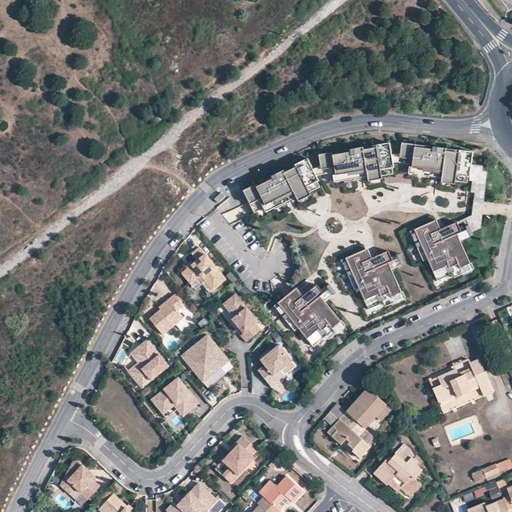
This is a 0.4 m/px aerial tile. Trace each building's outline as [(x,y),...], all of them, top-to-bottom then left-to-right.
[(348,152),(320,157),(324,184),(334,183),(335,187),(349,185),(348,180),(361,177),(361,173),(363,173),(364,176),(370,175),(371,183),(385,181),(383,171),(396,169),(391,144),(351,151),(352,158),(349,159),(348,152)] [(432,147),(404,144),(400,172),(411,173),(410,178),(423,179),(424,174),(438,176),(438,172),(441,172),(441,176),(446,176),(445,184),(459,186),(461,176),(473,178),(476,152),(435,148),(434,155),(432,155),(432,147)] [(269,178),(242,190),(254,216),(263,212),(265,216),(277,210),(275,206),(288,200),(286,196),(289,195),(290,198),(295,196),(299,203),(312,198),(308,188),(319,183),(309,160),(271,177),(274,184),(272,185),(269,178)] [(226,196),(222,192),(215,199),(219,203),(226,196)] [(438,226),(416,234),(428,264),(433,262),(442,283),(478,269),(467,242),(480,237),(476,228),(466,232),(463,225),(446,232),(444,227),(439,229),(438,226)] [(226,280),(200,248),(200,247),(191,254),(197,261),(192,265),(187,269),(182,274),(191,285),(201,276),(213,291),(226,280)] [(365,251),(344,259),(356,289),(361,287),(370,308),(406,294),(395,268),(408,263),(404,254),(394,258),(391,250),(374,257),(372,252),(367,254),(365,251)] [(293,292),(275,306),(294,331),(298,328),(312,346),(343,323),(326,300),(337,292),(331,284),(322,291),(318,284),(303,296),(300,292),(295,295),(293,292)] [(186,306),(177,295),(170,300),(172,303),(163,310),(151,319),(165,336),(186,319),(180,312),(186,306)] [(257,321),(236,295),(221,306),(233,320),(232,320),(236,324),(234,326),(241,334),(238,337),(243,343),(258,331),(253,325),(257,321)] [(172,303),(170,300),(161,308),(163,310),(172,303)] [(229,361),(208,335),(181,356),(202,382),(229,361)] [(168,366),(147,340),(131,353),(139,363),(143,368),(133,376),(142,387),(168,366)] [(293,362),(279,345),(273,350),(268,354),(266,352),(259,358),(265,365),(258,371),(272,387),(280,396),(285,392),(277,383),(283,377),(280,373),(283,369),(293,362)] [(118,349),(115,360),(123,362),(126,351),(118,349)] [(455,394),(457,397),(471,390),(470,387),(478,384),(479,387),(483,396),(493,392),(479,359),(470,363),(472,370),(459,376),(456,369),(438,377),(441,385),(433,388),(438,401),(455,394)] [(456,369),(459,376),(472,370),(470,363),(468,360),(454,365),(456,369)] [(139,363),(128,371),(133,376),(143,368),(139,363)] [(430,381),(433,388),(441,385),(438,377),(430,381)] [(184,385),(178,378),(151,400),(163,414),(174,406),(176,404),(179,408),(185,404),(191,411),(199,404),(186,388),(185,389),(183,386),(184,385)] [(349,413),(365,427),(376,415),(386,404),(370,390),(349,413)] [(347,411),(337,403),(328,414),(324,418),(333,426),(347,411)] [(191,411),(185,404),(179,408),(176,404),(174,406),(183,417),(191,411)] [(376,415),(381,420),(391,409),(386,404),(376,415)] [(370,446),(359,436),(366,428),(365,427),(349,413),(347,411),(333,426),(337,430),(331,436),(341,444),(343,442),(360,458),(370,446)] [(328,432),(331,436),(337,430),(333,426),(328,432)] [(254,444),(244,435),(232,447),(234,449),(231,453),(224,460),(231,466),(223,474),(232,483),(256,457),(253,455),(258,450),(253,445),(254,444)] [(388,483),(391,480),(400,489),(403,486),(412,494),(420,484),(418,482),(424,475),(421,473),(422,471),(415,466),(418,463),(412,458),(414,455),(411,449),(403,443),(394,453),(395,455),(388,462),(385,459),(373,473),(386,485),(388,483)] [(90,468),(80,457),(75,459),(62,483),(71,491),(77,484),(90,496),(102,483),(95,477),(88,470),(90,468)] [(97,474),(90,468),(88,470),(95,477),(97,474)] [(484,469),(464,477),(467,484),(487,476),(484,469)] [(278,508),(285,501),(288,497),(291,499),(292,500),(302,490),(285,475),(275,485),(273,484),(267,490),(271,493),(260,505),(267,511),(278,511),(280,510),(278,508)] [(391,480),(388,483),(397,492),(400,489),(391,480)] [(202,511),(216,497),(199,482),(183,499),(187,502),(184,506),(180,502),(178,504),(175,501),(166,510),(168,511),(202,511)] [(511,511),(511,485),(506,488),(508,495),(502,497),(503,499),(507,511),(511,511)] [(403,486),(400,489),(409,497),(412,494),(403,486)] [(271,493),(267,490),(256,501),(259,504),(260,505),(271,493)] [(135,511),(131,508),(128,505),(129,504),(115,491),(105,502),(115,511),(135,511)] [(507,511),(503,499),(485,506),(484,502),(467,510),(467,511),(507,511)] [(115,511),(105,502),(101,506),(106,511),(115,511)]
